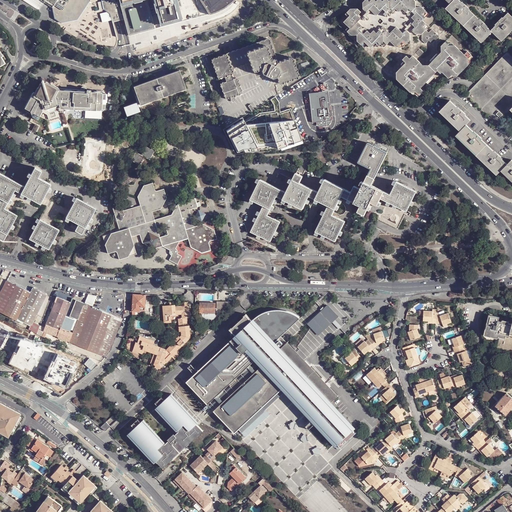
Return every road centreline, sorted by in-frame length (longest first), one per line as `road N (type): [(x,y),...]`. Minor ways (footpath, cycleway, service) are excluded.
road 1 (tertiary): [(324,54),(511,240)]
road 2 (tertiary): [(511,208),(470,182),(327,41)]
road 3 (residential): [(54,408),(107,361),(127,322),(128,285)]
road 4 (residential): [(395,288),(374,254),(265,256)]
road 5 (residential): [(200,47),(279,24),(324,54)]
road 6 (tertiary): [(128,285),(0,259)]
